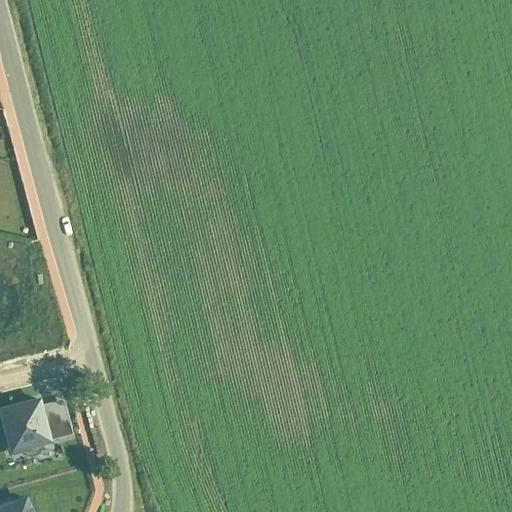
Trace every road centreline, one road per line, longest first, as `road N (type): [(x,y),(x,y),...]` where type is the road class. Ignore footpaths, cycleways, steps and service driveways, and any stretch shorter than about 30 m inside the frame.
road 1 (residential): [(0,9),(87,355)]
road 2 (residential): [(87,355),(116,447),(122,511)]
